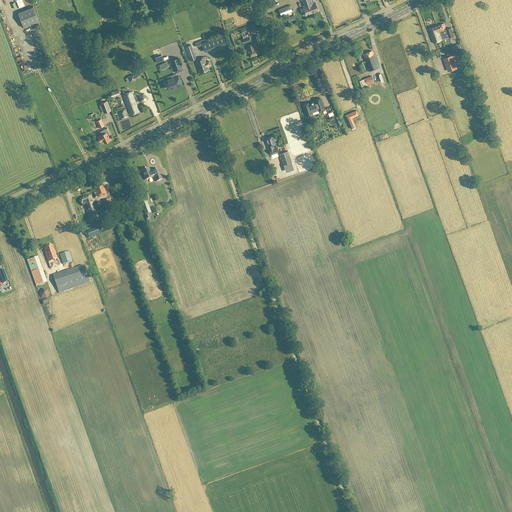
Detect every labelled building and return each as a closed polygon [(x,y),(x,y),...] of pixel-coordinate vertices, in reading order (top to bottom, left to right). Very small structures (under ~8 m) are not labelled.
[(28,0),(16,0),(19,9),(30,4),(28,0)] [(311,14),(306,0),(300,0),(303,8),(302,8),(305,16),(311,14)] [(311,0),(306,0),(311,14),(318,12),(315,3),(313,4),(311,0)] [(289,6),(279,10),(281,16),(291,12),(289,6)] [(33,7),(18,13),(23,28),(39,22),(33,7)] [(444,23),(436,26),(439,35),(440,35),(439,33),(440,32),(442,40),(449,37),(449,38),(453,37),(450,28),(444,30),(443,29),(445,28),(444,23)] [(254,24),(240,29),(242,34),(256,29),(254,24)] [(436,26),(428,28),(433,44),(441,41),(440,35),(439,35),(436,26)] [(223,37),(201,44),(204,52),(225,45),(223,37)] [(246,47),(247,52),(249,57),(257,55),(253,44),(246,47)] [(190,46),(184,48),(189,61),(195,59),(190,46)] [(364,59),(363,59),(368,72),(378,68),(374,55),(373,56),(371,51),(363,55),(364,59)] [(452,56),(443,59),(447,72),(457,69),(452,56)] [(174,68),(180,66),(177,58),(171,61),(174,68)] [(204,58),(195,61),(199,74),(208,71),(204,58)] [(130,83),(135,81),(135,80),(140,78),(138,74),(133,76),(133,75),(128,77),(130,83)] [(181,85),(180,86),(178,82),(179,81),(177,76),(173,78),(173,75),(167,78),(169,81),(164,82),(164,81),(167,89),(171,87),(172,89),(181,85)] [(371,76),(364,79),(367,87),(373,84),(373,85),(375,84),(371,76)] [(138,112),(132,95),(131,92),(122,95),(129,115),(138,112)] [(311,116),(310,115),(312,114),(312,113),(318,111),(324,109),(320,99),(314,101),(314,102),(308,104),(308,103),(302,106),(304,110),(303,110),(304,113),(305,113),(306,116),(307,118),(308,118),(310,118),(311,116)] [(110,111),(109,108),(106,101),(100,104),(104,113),(110,111)] [(118,112),(120,120),(128,118),(125,110),(118,112)] [(356,111),(345,116),(351,130),(355,128),(352,119),(357,116),(356,111)] [(339,116),(333,118),(337,128),(340,127),(341,130),(343,129),(342,126),(342,125),(339,116)] [(99,132),(100,135),(98,137),(100,142),(103,141),(104,143),(109,141),(107,136),(109,135),(106,129),(99,132)] [(266,142),(268,149),(270,155),(278,153),(277,148),(273,149),(272,145),(275,144),(273,137),(266,139),(267,142),(266,142)] [(291,163),(287,151),(279,154),(283,166),(291,163)] [(157,169),(150,172),(148,168),(141,171),(145,181),(154,177),(156,182),(162,180),(159,173),(157,169)] [(94,190),(98,198),(106,195),(103,186),(94,190)] [(88,201),(95,219),(99,218),(91,196),(84,199),(85,202),(88,201)] [(85,202),(84,199),(80,200),(82,207),(85,206),(90,221),(95,219),(88,201),(85,202)] [(113,208),(110,200),(104,202),(104,205),(103,205),(105,211),(113,208)] [(151,214),(147,202),(141,204),(145,216),(144,216),(146,220),(150,218),(149,214),(151,214)] [(89,238),(99,234),(97,229),(87,232),(89,238)] [(52,245),(44,248),(46,254),(45,255),(50,269),(60,266),(55,251),(54,252),(52,245)] [(63,265),(71,262),(68,252),(59,255),(63,265)] [(37,257),(27,261),(36,287),(47,283),(37,257)] [(74,269),(65,272),(53,277),(59,293),(89,283),(83,266),(74,269)] [(9,281),(7,274),(1,276),(3,283),(9,281)] [(42,289),(39,293),(41,298),(46,299),(50,295),(47,290),(42,289)]
